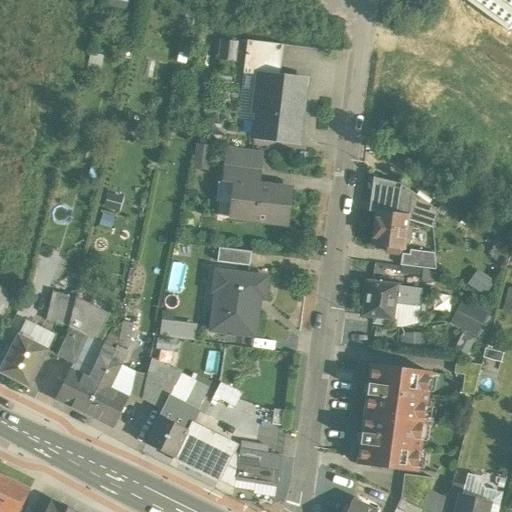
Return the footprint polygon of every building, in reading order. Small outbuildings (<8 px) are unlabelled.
[(422,0),(406,0),(405,15),(420,17),(422,0)] [(511,0),(465,0),(508,32),(511,26),(511,0)] [(283,45),(247,41),(243,74),(255,75),(261,76),(261,75),(279,77),(283,45)] [(279,77),(261,75),(261,76),(255,75),(250,112),(256,113),(253,138),(297,143),(305,80),(279,77)] [(257,170),(223,165),(220,181),(231,182),(237,183),(238,181),(255,184),(257,170)] [(401,185),(373,178),(368,212),(375,213),(375,212),(408,217),(407,220),(410,221),(413,194),(401,185)] [(255,184),(238,181),(237,183),(231,182),(226,216),(284,223),(289,188),(255,184)] [(437,212),(413,194),(410,221),(432,228),(437,212)] [(408,217),(375,212),(375,213),(371,246),(403,250),(405,239),(409,240),(411,228),(406,228),(407,220),(408,217)] [(251,252),(218,248),(216,262),(249,266),(251,252)] [(434,253),(409,250),(409,255),(401,254),(400,266),(435,270),(434,253)] [(478,269),(469,284),(487,294),(496,280),(478,269)] [(267,278),(215,271),(213,292),(220,293),(218,313),(213,312),(210,331),(253,337),(259,298),(264,299),(267,278)] [(395,286),(366,282),(362,315),(373,316),(373,323),(383,324),(383,318),(390,319),(393,303),(400,304),(402,288),(395,288),(395,286)] [(0,318),(11,295),(0,289),(0,318)] [(106,311),(75,297),(68,324),(66,333),(56,356),(72,363),(85,334),(94,338),(106,311)] [(485,338),(495,313),(459,300),(450,325),(485,338)] [(32,306),(24,303),(22,309),(30,312),(32,306)] [(375,344),(375,325),(346,324),(346,343),(375,344)] [(424,333),(404,331),(403,345),(422,347),(424,333)] [(47,351),(18,337),(1,372),(29,387),(47,351)] [(115,349),(104,343),(99,354),(110,359),(115,349)] [(127,351),(116,346),(115,349),(110,359),(120,365),(127,351)] [(88,378),(70,369),(65,379),(61,377),(58,384),(62,386),(55,399),(84,413),(110,359),(99,354),(88,378)] [(110,359),(84,413),(112,428),(127,397),(109,388),(120,365),(110,359)] [(480,365),(455,362),(454,375),(464,376),(461,394),(473,396),(480,365)] [(429,373),(372,365),(369,384),(367,384),(366,396),(367,396),(365,415),(422,423),(429,373)] [(146,377),(134,370),(129,393),(141,399),(141,398),(146,377)] [(174,386),(147,372),(146,377),(141,398),(162,411),(169,398),(174,386)] [(203,399),(188,391),(181,405),(196,412),(203,399)] [(162,411),(145,445),(172,459),(186,432),(171,424),(181,405),(169,398),(162,411)] [(196,412),(181,405),(171,424),(186,432),(191,421),(196,412)] [(422,423),(365,415),(362,433),(361,433),(359,445),(361,445),(358,465),(416,473),(422,423)] [(236,443),(191,421),(186,432),(172,459),(217,481),(236,443)] [(280,457),(239,451),(235,477),(276,483),(280,457)] [(433,479),(404,475),(400,499),(422,509),(430,492),(431,492),(433,479)] [(17,511),(27,493),(0,479),(0,511),(17,511)] [(444,511),(448,500),(430,492),(422,509),(431,511),(444,511)] [(456,511),(460,500),(448,497),(448,500),(444,511),(456,511)] [(486,511),(488,505),(461,498),(460,500),(456,511),(486,511)] [(420,511),(422,509),(400,499),(396,508),(404,511),(420,511)] [(352,500),(346,511),(375,511),(352,500)] [(70,511),(48,501),(42,511),(70,511)]
